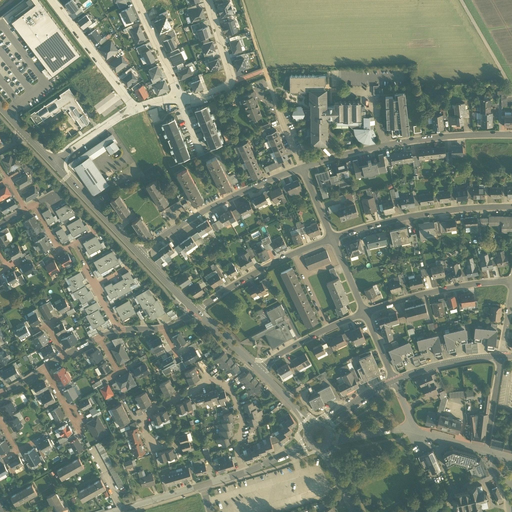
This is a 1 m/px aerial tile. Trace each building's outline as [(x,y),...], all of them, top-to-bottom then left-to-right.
[(9,19),(11,21),(35,3),(32,0),(26,0),(29,4),(9,19)] [(32,0),(35,3),(11,21),(46,67),(53,76),(80,55),(38,0),(32,0)] [(72,0),(70,0),(65,4),(72,13),(74,11),(79,8),(72,0)] [(125,0),(117,0),(116,1),(119,8),(127,4),(125,0)] [(147,0),(145,1),(149,9),(159,4),(156,0),(147,0)] [(223,2),(218,4),(219,8),(218,8),(220,13),(220,12),(221,16),(226,15),(232,13),(232,12),(231,9),(232,9),(231,4),(230,5),(229,1),(223,2)] [(161,10),(159,4),(149,9),(151,15),(159,11),(161,10)] [(84,12),(80,7),(79,8),(74,11),(78,16),(84,12)] [(130,7),(121,11),(126,22),(132,20),(136,18),(130,7)] [(202,8),(197,10),(189,12),(190,17),(192,22),(205,18),(202,8)] [(86,15),(78,21),(83,28),(91,21),(86,15)] [(161,18),(154,21),(159,33),(166,29),(171,27),(166,16),(161,18)] [(226,30),(227,34),(237,31),(235,25),(233,20),(228,21),(224,23),(225,26),(224,27),(225,31),(226,30)] [(199,23),(191,25),(193,32),(197,31),(197,30),(201,28),(199,23)] [(133,28),(130,29),(137,44),(146,40),(139,25),(133,28)] [(197,31),(200,38),(210,35),(208,26),(201,28),(197,30),(197,31)] [(95,29),(88,34),(94,43),(101,38),(95,29)] [(167,32),(165,33),(168,39),(172,37),(176,35),(174,30),(173,30),(167,32)] [(168,39),(163,41),(167,50),(176,46),(172,37),(168,39)] [(238,40),(230,42),(234,53),(242,51),(242,50),(240,46),(238,40)] [(111,41),(100,50),(106,59),(113,54),(116,51),(113,47),(114,46),(111,41)] [(203,43),(203,44),(206,53),(212,51),(215,50),(212,41),(209,42),(203,43)] [(139,54),(142,52),(147,50),(144,44),(136,48),(139,54)] [(155,60),(151,52),(150,53),(149,49),(147,50),(142,52),(144,56),(147,62),(147,63),(155,60)] [(172,55),(170,56),(174,64),(184,59),(180,51),(172,55)] [(203,53),(205,60),(214,57),(212,51),(206,53),(203,53)] [(118,58),(110,64),(116,72),(127,63),(121,56),(118,58)] [(237,59),(234,60),(235,65),(236,64),(236,66),(237,70),(247,67),(244,58),(244,57),(237,59)] [(214,60),(208,62),(210,70),(219,67),(217,59),(214,60)] [(157,66),(149,69),(153,78),(159,75),(161,74),(157,66)] [(43,69),(50,78),(53,76),(46,67),(43,69)] [(186,68),(177,72),(181,79),(192,74),(191,72),(189,67),(186,68)] [(94,68),(84,75),(99,94),(109,87),(94,68)] [(50,78),(43,69),(41,70),(49,79),(50,78)] [(127,74),(122,79),(128,87),(137,79),(131,71),(127,74)] [(218,73),(208,76),(205,77),(207,83),(208,86),(214,84),(214,82),(220,80),(218,73)] [(299,91),(310,90),(324,90),(324,84),(325,84),(325,75),(290,76),(290,92),(299,92),(299,91)] [(200,80),(191,83),(194,91),(203,88),(201,83),(200,80)] [(156,92),(157,92),(160,93),(168,89),(164,81),(157,84),(154,86),(156,92)] [(148,95),(142,85),(135,90),(140,99),(148,95)] [(85,113),(75,99),(76,98),(77,97),(78,97),(77,96),(76,96),(75,95),(74,95),(74,96),(69,88),(59,95),(61,97),(58,99),(57,98),(45,105),(44,105),(44,107),(38,111),(39,112),(38,113),(43,120),(51,114),(52,116),(61,110),(60,108),(62,107),(65,111),(68,108),(70,110),(68,111),(74,120),(76,119),(82,127),(89,122),(88,121),(90,120),(86,115),(86,113),(85,113)] [(311,117),(312,144),(326,144),(326,123),(326,117),(329,117),(329,119),(332,119),(332,117),(334,117),(334,124),(336,124),(337,125),(338,124),(340,124),(341,125),(342,124),(344,124),(345,125),(346,123),(348,123),(354,129),(355,129),(356,134),(359,139),(364,142),(364,140),(369,141),(374,139),(373,137),(375,135),(372,128),(373,128),(373,123),(373,121),(373,117),(365,117),(365,111),(360,111),(360,102),(359,102),(357,100),(356,102),(355,102),(353,100),(351,102),(349,100),(347,102),(346,102),(345,100),(343,102),(342,102),(340,101),(339,102),(334,102),(334,106),(326,106),(326,90),(324,90),(310,90),(310,103),(311,103),(311,110),(311,117)] [(246,108),(250,121),(252,120),(256,118),(260,117),(260,114),(261,114),(258,108),(259,108),(256,100),(257,99),(254,91),(245,95),(244,94),(242,93),(241,95),(241,96),(240,97),(242,104),(244,103),(246,108)] [(391,127),(392,136),(399,135),(409,134),(405,93),(394,94),(395,99),(393,99),(393,96),(385,96),(386,128),(391,127)] [(458,122),(458,124),(463,124),(462,118),(462,116),(465,115),(465,109),(464,103),(455,103),(456,114),(455,114),(455,116),(451,117),(451,122),(458,122)] [(205,105),(194,109),(210,148),(221,144),(219,139),(220,138),(216,128),(217,127),(214,120),(213,120),(208,110),(207,110),(205,105)] [(296,120),(302,120),(302,119),(303,117),(311,117),(311,110),(303,110),(302,107),(296,107),(295,110),(293,110),(292,113),(293,117),(295,117),(296,119),(296,120)] [(36,124),(43,120),(38,113),(39,112),(38,111),(35,112),(35,111),(30,115),(36,124)] [(431,116),(433,129),(443,128),(442,119),(442,115),(431,116)] [(174,117),(163,122),(165,127),(164,128),(168,138),(171,146),(172,145),(176,156),(177,156),(179,161),(190,156),(174,117)] [(262,132),(265,131),(271,129),(268,123),(260,126),(262,132)] [(266,134),(268,140),(279,135),(276,130),(272,132),(266,134)] [(79,168),(96,193),(106,186),(89,161),(92,159),(107,148),(111,153),(119,148),(116,144),(115,144),(115,143),(117,142),(112,134),(80,156),(82,160),(80,161),(77,158),(70,163),(72,167),(75,171),(76,170),(79,168)] [(281,141),(279,135),(268,140),(269,140),(271,145),(281,141)] [(238,146),(240,151),(250,147),(247,141),(238,146)] [(283,146),(281,141),(271,145),(271,146),(273,151),(283,146)] [(456,153),(456,156),(463,155),(462,146),(456,146),(456,145),(451,146),(451,152),(451,154),(456,153)] [(286,152),(283,146),(273,151),(276,156),(286,152)] [(439,148),(431,149),(432,155),(440,155),(440,157),(445,156),(445,152),(444,146),(439,147),(439,148)] [(240,151),(243,157),(252,152),(250,147),(240,151)] [(424,156),(432,155),(431,149),(423,149),(423,148),(418,149),(418,155),(419,159),(424,159),(424,156)] [(406,152),(401,153),(402,163),(408,162),(408,159),(412,159),(412,156),(411,150),(406,151),(406,152)] [(243,157),(245,162),(255,157),(252,152),(243,157)] [(288,158),(286,152),(276,156),(276,157),(278,161),(278,162),(280,161),(288,158)] [(396,164),(402,163),(401,153),(395,154),(395,153),(390,154),(390,157),(391,162),(396,161),(396,164)] [(377,164),(379,172),(382,171),(382,170),(386,169),(385,165),(383,157),(383,154),(378,155),(379,161),(380,163),(377,164)] [(3,160),(9,171),(12,170),(12,169),(13,168),(14,168),(20,165),(19,162),(22,160),(20,156),(17,158),(16,157),(12,159),(10,161),(8,157),(3,160)] [(207,162),(221,192),(231,187),(216,157),(207,162)] [(245,162),(248,168),(258,163),(255,157),(245,162)] [(109,184),(92,159),(89,161),(106,186),(109,184)] [(21,165),(24,170),(32,166),(29,160),(21,165)] [(364,175),(362,167),(359,168),(359,166),(357,160),(352,161),(356,176),(360,175),(360,176),(364,175)] [(248,168),(250,173),(260,168),(258,163),(248,168)] [(379,172),(377,164),(362,167),(364,175),(368,174),(375,173),(379,172)] [(344,174),(345,179),(350,178),(347,168),(347,165),(342,166),(342,165),(335,167),(337,175),(337,176),(338,176),(344,174)] [(79,168),(76,170),(93,195),(96,193),(79,168)] [(263,174),(260,168),(250,173),(253,179),(263,174)] [(177,174),(194,205),(204,200),(187,169),(177,174)] [(315,174),(320,188),(325,187),(324,182),(330,180),(329,177),(327,171),(318,173),(315,174)] [(27,175),(15,182),(19,189),(31,182),(27,175)] [(352,184),(350,178),(345,179),(339,181),(334,182),(335,184),(338,183),(339,188),(352,184)] [(146,185),(159,207),(168,202),(155,179),(146,185)] [(286,185),(289,193),(296,190),(298,193),(302,191),(298,180),(296,180),(286,185)] [(0,199),(10,194),(6,187),(0,190),(0,199)] [(34,187),(22,194),(26,201),(38,194),(34,187)] [(279,200),(281,203),(286,201),(279,187),(270,192),(269,192),(273,200),(275,203),(279,200)] [(320,188),(323,198),(328,197),(325,187),(320,188)] [(484,194),(484,190),(479,190),(479,187),(473,188),(473,196),(473,197),(479,197),(479,198),(484,198),(484,194)] [(496,197),(496,198),(501,198),(501,195),(501,192),(501,190),(496,190),(496,187),(490,187),(490,197),(496,197)] [(462,199),(462,200),(467,199),(467,198),(466,191),(461,191),(461,189),(455,190),(455,192),(456,199),(462,199)] [(445,201),(445,202),(450,201),(450,200),(449,193),(445,194),(445,191),(439,192),(440,201),(445,201)] [(110,200),(122,216),(130,210),(129,211),(127,208),(127,207),(121,197),(120,198),(118,194),(110,200)] [(254,199),(258,206),(267,201),(266,198),(264,194),(263,194),(254,199)] [(421,204),(421,205),(426,204),(426,203),(433,202),(433,196),(425,197),(425,194),(419,195),(421,204)] [(365,204),(367,212),(376,210),(373,198),(373,197),(371,197),(368,198),(362,200),(363,204),(365,204)] [(401,203),(401,208),(407,207),(407,206),(415,205),(414,198),(413,198),(408,199),(406,199),(405,197),(400,198),(401,203)] [(4,210),(6,213),(17,206),(13,200),(10,202),(7,204),(7,203),(2,206),(3,208),(2,208),(3,211),(4,210)] [(162,211),(165,216),(182,206),(179,201),(162,211)] [(383,210),(384,213),(391,212),(391,213),(394,212),(393,206),(394,205),(394,204),(393,205),(392,201),(381,204),(382,204),(383,204),(384,209),(383,210)] [(182,205),(185,210),(190,207),(187,202),(182,205)] [(239,207),(243,215),(243,214),(243,213),(248,211),(249,213),(250,212),(253,211),(248,202),(245,203),(245,204),(243,205),(242,204),(239,206),(239,207)] [(328,207),(330,213),(338,210),(338,209),(340,208),(339,203),(328,207)] [(68,204),(56,210),(60,218),(62,221),(74,214),(68,204)] [(338,210),(341,219),(357,214),(354,204),(340,208),(338,209),(338,210)] [(231,211),(236,219),(240,217),(240,216),(236,208),(231,211)] [(53,217),(49,209),(42,213),(49,224),(55,220),(53,217)] [(230,210),(225,212),(231,222),(236,219),(231,211),(230,210)] [(225,225),(231,222),(225,212),(220,216),(225,225)] [(25,222),(28,228),(38,223),(34,216),(25,222)] [(143,239),(152,233),(151,233),(140,216),(141,216),(132,222),(143,238),(143,239)] [(503,224),(503,229),(511,229),(511,216),(500,216),(489,216),(489,218),(489,222),(489,224),(496,224),(496,223),(502,223),(502,224),(503,224)] [(465,217),(465,226),(470,226),(470,231),(477,230),(477,226),(476,217),(465,217)] [(72,232),(74,236),(86,229),(84,225),(80,218),(67,225),(72,232)] [(220,219),(215,222),(219,229),(224,226),(220,219)] [(445,221),(446,230),(456,228),(455,219),(445,220),(445,221)] [(206,220),(201,223),(206,230),(211,227),(206,220)] [(418,224),(420,239),(426,238),(426,234),(435,233),(434,222),(418,224)] [(32,235),(41,229),(38,223),(28,228),(32,235)] [(200,234),(206,230),(201,223),(196,226),(200,234)] [(306,227),(310,237),(320,233),(318,225),(312,227),(312,225),(311,226),(306,227)] [(406,226),(398,228),(401,241),(402,245),(410,243),(406,226)] [(0,231),(0,233),(1,236),(5,234),(9,231),(7,227),(0,231)] [(62,228),(56,231),(62,242),(68,239),(66,235),(62,228)] [(393,243),(401,241),(398,228),(389,230),(392,240),(392,243),(393,243)] [(72,232),(66,235),(68,239),(69,241),(75,238),(74,236),(72,232)] [(366,237),(369,248),(374,246),(374,244),(386,241),(384,232),(366,236),(366,237)] [(302,240),(299,235),(299,233),(292,235),(295,243),(302,240)] [(0,236),(0,242),(2,246),(10,242),(5,234),(1,236),(0,236)] [(43,250),(44,250),(47,248),(51,246),(45,236),(35,242),(40,252),(43,250)] [(96,236),(84,243),(88,250),(90,254),(102,247),(100,243),(96,236)] [(190,236),(185,240),(191,247),(196,244),(194,241),(190,236)] [(270,242),(273,248),(274,247),(272,243),(268,236),(265,237),(268,244),(270,242)] [(346,244),(349,254),(356,252),(357,253),(363,251),(361,245),(360,240),(359,239),(351,242),(346,244)] [(185,251),(191,247),(185,240),(180,243),(185,251)] [(274,247),(276,252),(287,247),(283,240),(278,242),(277,241),(272,243),(274,247)] [(169,243),(164,247),(169,254),(174,251),(172,248),(169,243)] [(258,258),(260,256),(258,252),(262,250),(260,245),(253,249),(256,253),(258,258)] [(8,252),(12,259),(20,255),(22,254),(18,246),(8,252)] [(163,258),(169,254),(164,247),(158,250),(162,256),(163,258)] [(247,251),(251,258),(254,257),(253,255),(250,250),(249,247),(246,249),(247,252),(247,251)] [(169,254),(171,258),(178,254),(177,253),(174,248),(172,248),(174,251),(169,254)] [(265,249),(262,250),(258,252),(260,256),(262,259),(269,256),(266,251),(265,249)] [(304,259),(309,270),(330,261),(326,250),(304,259)] [(498,265),(498,266),(508,263),(506,256),(504,256),(503,250),(497,252),(498,258),(496,258),(498,265)] [(112,251),(94,262),(99,269),(101,273),(119,263),(117,259),(112,251)] [(238,261),(243,269),(254,263),(251,258),(247,251),(247,252),(242,254),(244,258),(238,261)] [(59,258),(64,266),(72,261),(68,254),(59,258)] [(481,262),(482,269),(492,267),(492,266),(490,259),(488,260),(487,254),(481,255),(483,261),(481,262)] [(163,266),(162,263),(161,263),(158,258),(154,261),(161,268),(163,266)] [(467,275),(467,276),(477,274),(476,267),(474,267),(472,258),(466,259),(468,268),(466,269),(467,275)] [(36,263),(39,268),(45,265),(42,259),(36,263)] [(31,261),(22,267),(26,274),(31,271),(32,273),(37,271),(31,261)] [(46,266),(51,274),(59,270),(54,261),(46,266)] [(219,262),(216,264),(221,272),(224,270),(219,262)] [(462,266),(459,267),(460,269),(457,269),(456,264),(456,263),(451,265),(452,271),(450,271),(452,279),(461,277),(461,276),(460,270),(463,269),(462,266)] [(222,275),(221,272),(216,264),(214,265),(213,264),(210,265),(212,267),(213,266),(215,270),(217,273),(220,276),(222,275)] [(442,264),(436,265),(439,276),(445,275),(443,270),(442,264)] [(225,269),(229,277),(237,272),(233,265),(225,269)] [(433,277),(439,276),(436,265),(430,267),(431,268),(432,274),(433,277)] [(281,272),(289,290),(300,285),(292,267),(281,272)] [(329,269),(332,277),(337,275),(334,267),(329,269)] [(101,273),(99,269),(96,271),(95,270),(93,271),(96,278),(102,275),(101,273)] [(206,280),(208,279),(217,273),(215,270),(214,271),(205,277),(206,280)] [(14,271),(5,276),(10,285),(18,280),(19,280),(17,277),(14,271)] [(84,279),(80,272),(72,276),(68,279),(72,284),(70,286),(77,298),(79,297),(82,303),(86,301),(94,297),(90,290),(88,291),(81,280),(84,279)] [(133,279),(128,272),(122,275),(124,279),(112,285),(111,283),(105,287),(109,294),(111,298),(117,295),(118,297),(131,290),(129,286),(135,283),(133,279)] [(177,279),(182,287),(191,281),(188,277),(185,273),(177,279)] [(217,273),(208,279),(213,288),(223,281),(220,276),(217,273)] [(398,280),(399,283),(405,282),(402,273),(397,274),(398,280)] [(21,274),(17,277),(19,280),(18,280),(21,285),(26,282),(21,274)] [(420,276),(414,278),(409,279),(411,288),(416,287),(416,286),(423,285),(420,276)] [(327,283),(337,306),(344,303),(349,301),(338,278),(327,283)] [(388,283),(391,292),(401,289),(399,283),(398,280),(388,283)] [(258,285),(255,287),(258,294),(260,296),(263,294),(264,294),(263,293),(266,291),(265,288),(263,285),(262,283),(258,285)] [(190,289),(195,297),(199,295),(204,292),(201,287),(199,284),(196,285),(190,289)] [(289,290),(298,308),(309,303),(300,285),(289,290)] [(364,289),(368,298),(376,294),(372,285),(364,289)] [(253,297),(258,294),(255,287),(253,288),(252,286),(248,289),(252,297),(253,297)] [(149,289),(136,296),(137,297),(140,302),(143,308),(145,307),(149,313),(152,319),(165,312),(157,300),(155,301),(149,289)] [(449,306),(450,309),(456,308),(455,305),(456,305),(454,296),(447,297),(448,300),(449,306)] [(65,299),(56,304),(61,312),(69,307),(65,299)] [(85,308),(89,306),(86,301),(82,303),(81,304),(83,306),(80,308),(81,310),(85,308)] [(128,301),(116,307),(118,311),(123,320),(135,313),(128,301)] [(100,308),(97,302),(89,306),(85,308),(89,314),(86,315),(93,328),(94,327),(101,324),(105,321),(98,310),(100,308)] [(433,304),(436,316),(444,314),(443,307),(442,307),(441,302),(433,304)] [(52,315),(50,311),(45,303),(44,304),(40,306),(39,307),(46,319),(52,315)] [(317,320),(309,303),(298,308),(306,326),(317,320)] [(347,310),(344,303),(337,306),(335,307),(338,314),(347,310)] [(266,311),(271,321),(273,325),(284,319),(282,316),(283,315),(282,314),(285,313),(281,304),(266,311)] [(405,309),(408,320),(412,319),(412,318),(423,315),(423,316),(427,315),(425,304),(405,309)] [(491,319),(500,320),(500,315),(501,315),(501,311),(500,311),(501,307),(500,307),(492,306),(491,306),(490,313),(492,313),(491,319)] [(388,314),(388,315),(391,324),(398,321),(399,321),(398,318),(396,312),(388,314)] [(35,313),(28,317),(32,325),(33,325),(40,321),(38,317),(36,313),(35,313)] [(388,324),(391,324),(388,315),(378,318),(380,323),(381,323),(382,326),(381,326),(381,327),(388,324)] [(105,321),(101,324),(104,329),(111,325),(108,319),(105,321)] [(265,333),(272,347),(293,337),(289,329),(284,319),(273,325),(267,328),(263,330),(265,333)] [(54,328),(58,334),(61,333),(66,330),(63,323),(60,324),(59,324),(57,325),(57,326),(54,328)] [(392,338),(388,324),(381,327),(385,340),(392,338)] [(25,325),(16,330),(21,339),(30,333),(27,327),(25,325)] [(97,332),(94,327),(93,328),(87,332),(90,337),(97,332)] [(352,335),(355,344),(365,340),(359,327),(350,331),(352,335)] [(475,328),(475,336),(482,337),(482,335),(488,336),(488,338),(487,343),(494,344),(495,339),(495,336),(496,329),(495,329),(490,329),(482,328),(475,327),(475,328)] [(458,330),(449,332),(448,329),(444,330),(445,333),(444,333),(446,340),(446,343),(447,347),(454,346),(453,341),(452,339),(459,337),(459,339),(466,337),(464,329),(458,330)] [(248,338),(250,341),(265,333),(263,330),(248,338)] [(35,342),(37,346),(48,340),(44,333),(42,334),(34,338),(36,342),(35,342)] [(66,337),(61,340),(65,347),(77,340),(73,333),(66,337)] [(172,337),(178,347),(185,342),(180,333),(172,337)] [(331,345),(333,350),(346,343),(344,340),(341,334),(337,336),(337,337),(329,341),(331,345)] [(437,335),(417,340),(418,345),(421,354),(427,352),(426,347),(426,345),(432,343),(433,346),(435,356),(442,354),(441,351),(439,344),(437,335)] [(112,339),(116,347),(121,344),(123,343),(120,337),(115,338),(112,339)] [(161,342),(162,342),(160,338),(152,343),(154,346),(151,348),(153,353),(155,352),(163,348),(164,347),(162,344),(161,342)] [(188,346),(190,350),(194,348),(195,350),(197,349),(198,348),(194,342),(188,346)] [(396,364),(397,368),(404,365),(400,356),(399,354),(405,351),(406,353),(407,357),(414,355),(408,342),(399,346),(393,348),(389,350),(393,359),(396,364)] [(121,344),(116,347),(112,349),(120,363),(129,358),(121,344)] [(313,348),(316,356),(325,351),(324,348),(322,344),(313,348)] [(45,358),(55,352),(51,345),(49,346),(41,351),(45,357),(45,358)] [(82,353),(85,359),(88,357),(90,356),(89,354),(94,351),(93,348),(82,353)] [(163,348),(155,352),(158,357),(166,353),(163,348)] [(187,363),(199,356),(195,350),(194,348),(190,350),(182,355),(187,363)] [(325,351),(316,356),(318,359),(328,354),(325,348),(324,348),(325,351)] [(90,356),(94,362),(102,357),(98,349),(94,351),(89,354),(90,356)] [(0,363),(0,364),(8,359),(6,356),(7,355),(6,352),(5,353),(3,350),(0,351),(0,363)] [(220,360),(222,363),(229,358),(224,352),(214,360),(216,363),(220,360)] [(363,381),(362,379),(359,380),(360,383),(381,374),(371,353),(370,354),(378,370),(375,372),(376,375),(363,381)] [(295,366),(297,369),(298,369),(309,362),(304,354),(296,359),(296,358),(292,360),(295,366)] [(362,379),(363,381),(376,375),(375,372),(378,370),(370,354),(369,354),(360,358),(363,366),(362,366),(357,369),(362,379)] [(176,364),(174,362),(173,359),(171,356),(162,361),(163,363),(165,366),(163,368),(166,373),(171,370),(170,368),(172,366),(175,367),(177,366),(176,364)] [(230,357),(229,358),(222,363),(219,365),(221,368),(225,366),(227,368),(234,363),(230,357)] [(182,361),(176,364),(177,366),(178,368),(179,371),(183,369),(186,367),(182,361)] [(102,373),(110,369),(106,362),(98,366),(98,367),(102,373)] [(235,362),(234,363),(227,368),(224,370),(227,374),(230,371),(232,374),(234,373),(239,369),(239,368),(235,362)] [(299,372),(311,365),(309,362),(298,369),(299,371),(299,372)] [(278,369),(283,377),(291,372),(292,372),(290,369),(287,363),(278,369)] [(149,371),(145,364),(141,366),(138,368),(134,370),(138,377),(142,375),(142,376),(143,375),(146,374),(146,373),(149,371)] [(349,379),(352,384),(356,382),(350,370),(347,364),(338,368),(341,375),(344,381),(349,379)] [(13,365),(2,372),(1,372),(3,375),(7,382),(19,375),(15,368),(14,365),(13,365)] [(60,384),(61,383),(68,379),(64,373),(66,372),(63,367),(53,373),(60,384)] [(184,372),(187,377),(197,373),(197,372),(195,367),(190,369),(184,372)] [(350,370),(356,382),(359,380),(354,368),(350,370)] [(229,376),(231,379),(236,375),(240,371),(239,369),(234,373),(232,374),(229,376)] [(283,377),(278,369),(276,370),(283,381),(285,380),(283,377)] [(234,379),(236,381),(238,379),(241,377),(246,374),(244,371),(239,375),(234,379)] [(244,380),(246,383),(253,377),(249,371),(246,374),(241,377),(238,379),(241,383),(244,380)] [(117,382),(120,388),(121,388),(126,385),(126,384),(128,385),(130,387),(136,384),(129,372),(116,380),(117,382)] [(283,377),(285,380),(293,375),(291,372),(283,377)] [(199,379),(197,373),(187,377),(186,378),(189,384),(194,381),(199,379)] [(336,378),(339,384),(344,381),(341,375),(336,378)] [(421,386),(422,385),(432,381),(433,380),(430,375),(423,378),(419,380),(421,386)] [(254,377),(253,377),(246,383),(243,385),(246,388),(250,385),(251,388),(258,383),(254,377)] [(68,379),(61,383),(64,387),(66,386),(72,383),(70,379),(69,378),(68,379)] [(159,384),(162,390),(172,385),(169,379),(159,384)] [(342,394),(354,388),(354,387),(352,384),(349,379),(344,381),(339,384),(337,385),(342,394)] [(38,393),(42,390),(48,387),(44,381),(34,387),(38,393)] [(438,393),(432,381),(422,385),(424,389),(425,388),(428,395),(432,393),(433,395),(438,393)] [(112,385),(116,392),(119,391),(122,389),(121,388),(120,388),(117,382),(112,385)] [(259,382),(258,383),(251,388),(249,390),(251,393),(255,391),(257,393),(261,390),(264,388),(259,382)] [(113,394),(108,384),(100,389),(106,398),(113,394)] [(122,389),(119,391),(120,393),(128,389),(126,385),(121,388),(122,389)] [(175,390),(172,385),(162,390),(165,396),(170,393),(175,390)] [(313,398),(316,405),(323,402),(335,396),(329,385),(317,391),(319,395),(313,398)] [(77,394),(72,386),(68,389),(64,391),(68,400),(71,398),(72,399),(74,398),(75,397),(74,396),(77,395),(77,394)] [(216,403),(220,402),(217,392),(216,390),(209,392),(210,393),(212,400),(215,399),(216,403)] [(224,390),(217,392),(220,402),(221,405),(225,404),(224,400),(227,399),(226,395),(224,390)] [(135,396),(138,402),(148,397),(145,391),(135,396)] [(477,423),(486,425),(487,418),(486,418),(490,393),(484,392),(484,396),(486,397),(483,414),(479,413),(478,414),(477,423)] [(41,398),(45,406),(55,400),(51,393),(42,397),(41,398)] [(206,406),(205,403),(203,395),(202,393),(195,396),(196,398),(198,404),(201,403),(202,407),(206,406)] [(214,405),(212,400),(210,393),(203,395),(205,403),(208,402),(210,406),(214,405)] [(11,401),(11,402),(13,401),(13,400),(11,396),(10,396),(2,399),(5,405),(11,401)] [(447,399),(446,396),(440,399),(441,399),(438,409),(441,410),(444,411),(447,399)] [(151,403),(148,397),(138,402),(141,408),(146,405),(151,403)] [(79,403),(83,409),(92,404),(88,398),(79,403)] [(316,405),(313,398),(309,400),(313,409),(324,403),(323,402),(316,405)] [(183,401),(183,403),(185,410),(192,408),(191,404),(190,399),(183,401)] [(5,405),(1,407),(5,415),(15,409),(11,402),(11,401),(5,405)] [(245,411),(247,411),(256,408),(258,407),(257,403),(253,405),(252,401),(251,402),(246,403),(243,404),(245,411)] [(111,408),(114,414),(124,409),(121,403),(111,408)] [(186,411),(185,410),(183,403),(176,405),(177,409),(179,413),(186,411)] [(54,417),(56,420),(64,416),(59,406),(53,410),(51,411),(54,417)] [(89,410),(92,415),(98,412),(95,407),(89,410)] [(257,411),(256,408),(247,411),(249,418),(260,414),(262,414),(261,410),(257,411)] [(114,414),(117,419),(127,414),(124,409),(114,414)] [(11,415),(13,419),(17,417),(21,415),(19,410),(11,415)] [(159,412),(159,413),(162,421),(169,418),(168,415),(166,410),(159,412)] [(222,423),(223,422),(231,420),(234,419),(232,411),(229,412),(224,414),(225,417),(221,419),(222,423)] [(162,422),(162,421),(159,413),(152,416),(154,420),(155,424),(162,422)] [(288,419),(285,421),(290,428),(296,424),(289,413),(285,415),(288,419)] [(130,420),(127,414),(117,419),(120,425),(124,423),(130,420)] [(261,418),(260,414),(249,418),(247,418),(249,425),(250,425),(255,424),(258,423),(257,420),(261,418)] [(433,416),(428,414),(425,423),(433,425),(434,422),(437,423),(438,420),(435,420),(435,417),(433,417),(433,416)] [(436,426),(458,432),(461,421),(439,415),(438,418),(438,420),(437,423),(436,426)] [(470,441),(484,444),(485,438),(485,435),(486,425),(477,423),(476,429),(475,429),(474,421),(476,421),(475,415),(470,416),(469,416),(470,424),(471,430),(470,441)] [(102,436),(107,433),(97,416),(93,418),(92,418),(93,420),(91,421),(91,420),(86,423),(94,435),(100,432),(102,436)] [(14,430),(22,425),(19,420),(17,417),(13,419),(9,421),(14,430)] [(232,423),(231,420),(223,422),(223,425),(219,426),(221,430),(231,427),(233,426),(232,423)] [(292,431),(290,428),(285,421),(285,420),(281,423),(284,426),(281,428),(286,435),(292,431)] [(63,437),(66,436),(72,432),(70,430),(71,429),(69,425),(69,426),(67,424),(67,423),(58,428),(59,429),(60,431),(59,431),(61,435),(62,434),(63,437)] [(129,435),(129,437),(138,434),(137,432),(138,432),(137,427),(131,429),(127,430),(129,435)] [(233,434),(231,427),(221,430),(218,431),(219,435),(223,434),(224,437),(229,435),(233,434)] [(288,438),(286,435),(281,428),(281,427),(277,430),(280,433),(277,435),(281,441),(282,442),(288,438)] [(178,436),(181,443),(189,441),(187,433),(183,435),(178,436)] [(130,438),(131,443),(141,440),(140,436),(139,436),(138,434),(129,437),(130,438)] [(231,443),(229,435),(224,437),(216,439),(217,443),(221,442),(222,445),(227,444),(231,443)] [(267,443),(264,443),(266,452),(274,450),(272,444),(270,437),(265,438),(267,443)] [(52,446),(48,438),(39,443),(41,448),(43,451),(52,446)] [(77,438),(70,442),(72,446),(75,452),(82,448),(77,438)] [(489,447),(502,450),(504,441),(491,438),(489,447)] [(0,451),(1,454),(10,449),(5,440),(0,442),(0,451)] [(133,448),(133,449),(142,447),(141,444),(142,444),(141,440),(131,443),(133,448)] [(191,448),(189,441),(181,443),(183,450),(187,449),(191,448)] [(267,453),(266,452),(264,443),(263,441),(259,442),(260,446),(257,447),(260,455),(267,453)] [(502,450),(511,452),(511,445),(507,444),(508,442),(504,441),(502,450)] [(260,457),(260,455),(257,447),(256,444),(252,446),(254,450),(251,451),(253,459),(260,457)] [(143,449),(142,447),(133,449),(134,451),(135,456),(137,455),(142,453),(145,453),(143,449)] [(29,462),(31,466),(32,465),(40,460),(41,460),(39,456),(34,448),(24,453),(29,462)] [(246,449),(243,450),(244,453),(246,459),(247,463),(254,460),(253,459),(251,451),(250,448),(246,449)] [(172,449),(165,451),(167,459),(174,457),(173,453),(172,449)] [(207,455),(209,462),(212,461),(209,452),(208,449),(203,451),(205,455),(207,455)] [(470,473),(482,476),(487,473),(481,461),(480,461),(477,456),(476,456),(475,455),(452,449),(444,452),(444,453),(443,454),(442,456),(444,460),(446,465),(453,462),(464,465),(466,468),(468,467),(470,473)] [(432,450),(423,454),(429,467),(431,472),(441,468),(432,450)] [(160,461),(167,459),(165,451),(158,453),(159,458),(160,461)] [(424,469),(429,467),(423,454),(418,456),(424,469)] [(228,455),(223,456),(227,470),(235,467),(233,462),(232,458),(229,459),(228,455)] [(219,472),(227,470),(223,456),(217,458),(218,462),(216,463),(217,467),(219,472)] [(10,462),(14,469),(23,464),(19,457),(10,462)] [(56,471),(61,480),(83,467),(78,458),(56,471)] [(8,472),(3,463),(0,465),(0,476),(6,473),(8,472)] [(194,467),(197,475),(203,473),(203,474),(207,473),(205,464),(201,465),(195,466),(194,467)] [(189,469),(183,470),(186,481),(187,480),(191,478),(190,473),(189,469)] [(183,470),(177,472),(179,482),(184,480),(184,481),(186,481),(183,470)] [(177,472),(170,474),(174,484),(175,484),(175,483),(179,482),(177,472)] [(152,474),(143,477),(140,478),(142,486),(147,485),(147,486),(155,484),(152,474)] [(172,485),(174,484),(170,474),(164,476),(165,481),(167,485),(172,484),(172,485)] [(77,493),(82,502),(106,489),(101,480),(77,493)] [(11,497),(16,505),(37,493),(32,484),(11,497)] [(472,509),(472,510),(473,509),(481,507),(481,508),(482,507),(481,507),(487,506),(488,506),(487,505),(486,502),(487,502),(487,501),(486,501),(486,498),(485,498),(486,496),(487,496),(488,495),(487,495),(486,493),(487,492),(486,491),(486,492),(483,491),(484,490),(483,490),(483,491),(482,491),(482,488),(482,487),(481,484),(476,485),(476,484),(475,485),(468,487),(467,486),(466,487),(467,487),(468,490),(463,491),(463,490),(462,490),(463,491),(459,492),(458,491),(458,492),(455,493),(454,493),(454,494),(455,494),(452,495),(453,497),(455,497),(455,498),(451,499),(453,505),(457,504),(457,505),(455,506),(456,508),(458,508),(458,509),(459,509),(462,508),(462,509),(463,509),(462,508),(466,507),(467,508),(467,507),(472,506),(472,509)] [(492,488),(498,502),(502,500),(501,497),(496,486),(492,488)] [(47,497),(55,511),(67,511),(56,492),(47,497)] [(169,511),(197,511),(194,500),(188,502),(187,500),(182,502),(183,503),(176,505),(176,507),(169,509),(169,511)] [(318,507),(319,511),(325,509),(323,502),(317,504),(318,507)] [(416,511),(411,503),(407,506),(406,507),(408,511),(416,511)]
